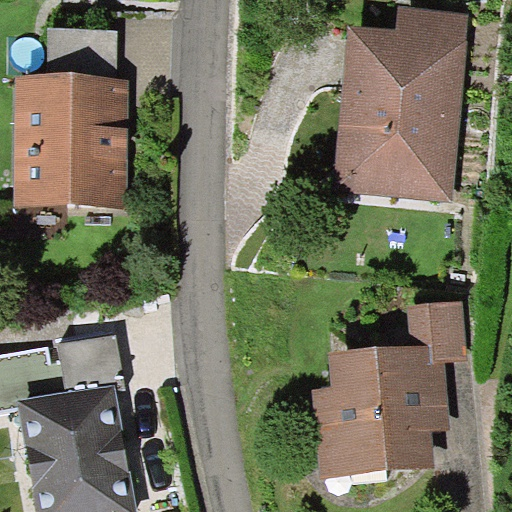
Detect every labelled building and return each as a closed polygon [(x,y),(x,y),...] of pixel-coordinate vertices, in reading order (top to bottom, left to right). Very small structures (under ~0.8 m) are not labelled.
[(344,84),(334,194),(453,204),(469,17),(400,11),(398,37),(348,33),(344,84)] [(49,33),(48,82),(117,83),(118,35),(49,33)] [(17,81),(15,211),(127,212),(129,138),(130,83),(117,83),(48,82),(17,81)] [(406,309),(410,351),(429,349),(431,368),(445,366),(469,364),(463,303),(406,309)] [(58,349),(68,398),(115,389),(116,395),(127,393),(116,338),(58,349)] [(410,351),(329,358),(332,392),(313,394),(321,483),(436,473),(432,436),(451,434),(445,366),(431,368),(429,349),(410,351)] [(116,395),(115,389),(68,398),(19,407),(37,511),(136,511),(126,454),(116,395)]
